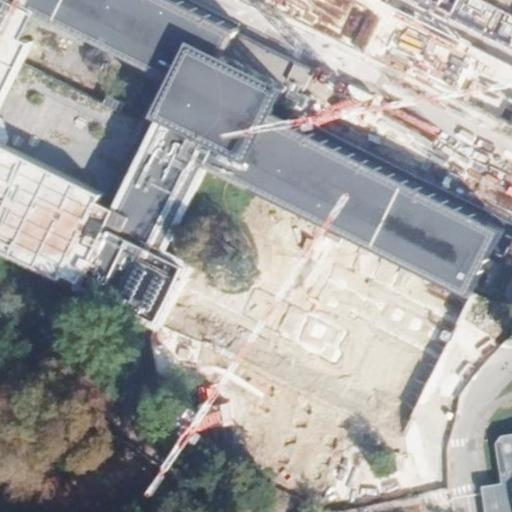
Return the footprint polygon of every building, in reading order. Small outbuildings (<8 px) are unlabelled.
[(59,277),(76,285),(108,211),(88,201),(90,196),(0,149),(0,101),(31,40),(25,37),(38,12),(14,0),(0,0),(0,253),(56,282),(59,277)] [(14,0),(38,12),(175,81),(154,122),(162,127),(218,153),(212,165),(470,296),(487,261),(503,231),(274,114),(287,88),(227,57),(240,32),(177,0),(14,0)] [(511,0),(248,0),(511,130),(511,128),(511,0)] [(108,211),(76,285),(73,291),(155,332),(192,259),(170,248),(212,165),(218,153),(162,127),(117,216),(108,211)] [(398,283),(314,244),(285,305),(225,277),(193,345),(260,376),(228,446),(301,479),(334,409),(402,441),(438,361),(375,333),(398,283)] [(487,261),(470,296),(478,300),(496,265),(487,261)] [(511,511),(511,445),(504,447),(510,486),(497,488),(500,511),(511,511)]
